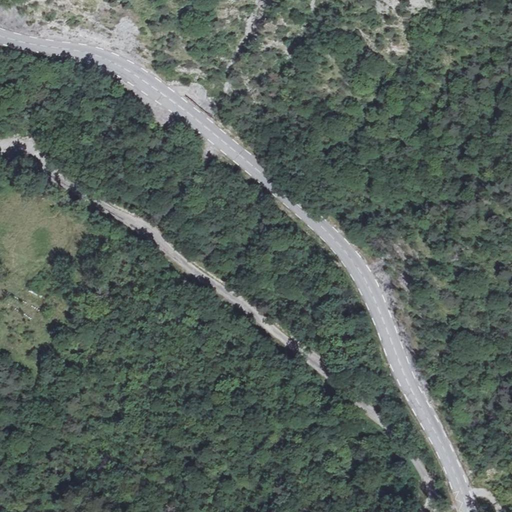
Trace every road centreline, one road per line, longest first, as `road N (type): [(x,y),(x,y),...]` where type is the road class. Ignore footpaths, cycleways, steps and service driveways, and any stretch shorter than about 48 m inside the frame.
road 1 (secondary): [(468,511),(369,289),(320,224),(123,65),(0,30)]
road 2 (unclassified): [(439,511),(406,449),(372,409),(237,297),(172,255),(154,231),(78,191),(17,143),(0,140)]
